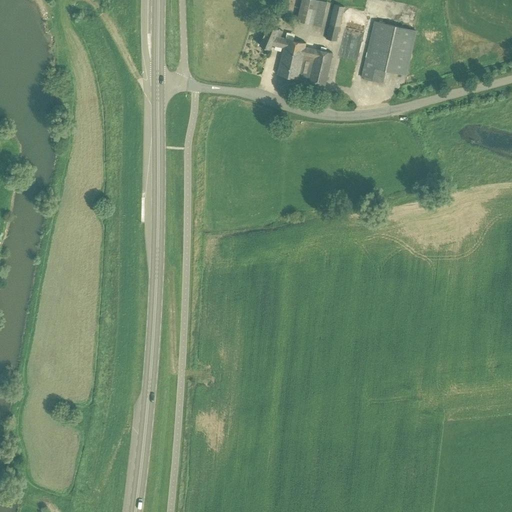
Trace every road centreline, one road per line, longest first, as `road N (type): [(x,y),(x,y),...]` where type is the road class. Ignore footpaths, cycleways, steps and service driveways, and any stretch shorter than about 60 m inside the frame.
road 1 (primary): [(134,511),(154,330),(156,82)]
road 2 (unclassified): [(511,79),(340,116),(179,84)]
road 3 (track): [(156,264),(170,270),(175,368),(194,372)]
